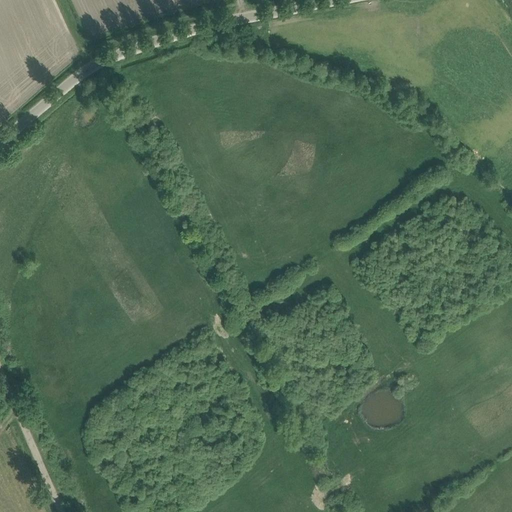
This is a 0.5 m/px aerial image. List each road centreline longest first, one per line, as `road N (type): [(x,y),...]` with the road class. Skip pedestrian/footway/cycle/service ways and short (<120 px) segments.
road 1 (unclassified): [(0,141),(104,58),(183,31),(335,0)]
road 2 (track): [(65,511),(0,364)]
